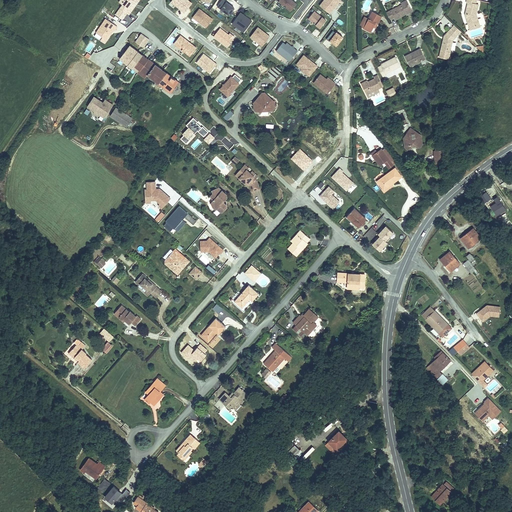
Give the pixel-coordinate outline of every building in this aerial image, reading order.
[(140,0),(120,0),(119,2),(122,4),(115,14),(123,20),(127,14),(129,15),(140,0)] [(192,2),(189,0),(171,0),(171,1),(184,12),(192,2)] [(229,13),(234,6),(225,0),(220,0),(217,5),(229,13)] [(291,0),(278,0),(277,1),(289,12),(297,4),(291,0)] [(340,0),(339,0),(323,0),(319,6),(329,14),(340,0)] [(405,11),(411,8),(406,0),(401,3),(401,4),(393,8),(386,12),(390,18),(394,16),(395,19),(406,13),(405,11)] [(474,0),(465,0),(465,2),(466,3),(463,15),(464,17),(465,17),(466,19),(465,19),(467,28),(476,26),(473,15),(473,14),(474,14),(476,5),(474,4),(474,0)] [(214,18),(200,7),(193,17),(206,27),(214,18)] [(373,12),(369,10),(365,17),(360,27),(372,33),(375,25),(378,21),(380,22),(382,17),(373,12)] [(244,31),(252,20),(240,11),(232,22),(244,31)] [(325,20),(314,11),(308,18),(319,28),(325,20)] [(99,28),(101,30),(106,33),(110,36),(112,37),(122,23),(109,14),(99,28)] [(476,26),(467,28),(468,30),(478,27),(474,14),(473,14),(473,15),(476,26)] [(459,32),(453,26),(443,36),(439,57),(444,58),(444,55),(448,55),(451,40),(459,32)] [(269,36),(257,27),(250,36),(262,46),(269,36)] [(472,37),(482,34),(480,28),(470,31),(472,37)] [(115,40),(112,37),(110,36),(106,33),(101,30),(98,34),(112,44),(115,40)] [(344,38),(338,33),(337,34),(334,31),(328,39),(331,42),(331,41),(334,43),(333,44),(337,46),(344,38)] [(142,34),(136,42),(144,48),(149,40),(142,34)] [(196,46),(180,34),(173,43),(190,55),(196,46)] [(297,51),(287,42),(286,44),(283,42),(276,50),(289,61),(297,51)] [(179,84),(130,45),(119,59),(145,79),(148,75),(172,94),(179,84)] [(405,57),(409,66),(425,59),(420,49),(416,51),(417,52),(412,55),(411,54),(405,57)] [(317,64),(312,60),(311,62),(309,60),(310,59),(304,54),(296,63),(302,67),(301,68),(309,75),(317,64)] [(380,66),(377,67),(382,77),(385,76),(385,75),(391,72),(400,68),(396,58),(380,65),(380,66)] [(327,92),(335,82),(331,79),(330,81),(320,73),(313,81),(327,92)] [(229,96),(240,83),(239,82),(242,79),(235,74),(232,77),(231,76),(220,89),(229,96)] [(384,88),(379,78),(375,80),(375,81),(369,84),(362,87),(367,97),(377,92),(384,88)] [(388,96),(389,98),(395,95),(393,90),(390,91),(390,90),(386,92),(388,96)] [(101,100),(94,96),(88,105),(94,109),(95,112),(98,114),(101,114),(104,116),(112,104),(106,99),(103,103),(100,102),(101,100)] [(268,99),(257,99),(255,102),(255,108),(257,110),(260,110),(262,111),(263,109),(274,109),(275,107),(275,100),(271,97),(267,97),(268,99)] [(111,115),(126,125),(132,117),(117,107),(111,115)] [(230,110),(224,117),(228,121),(234,114),(230,110)] [(179,138),(187,145),(198,132),(204,137),(209,132),(193,118),(187,125),(189,127),(179,138)] [(416,131),(404,136),(402,138),(405,146),(410,148),(412,148),(412,149),(420,146),(419,145),(422,144),(423,141),(420,133),(416,131)] [(210,133),(204,139),(209,144),(215,138),(210,133)] [(438,140),(438,147),(439,155),(448,155),(447,139),(438,140)] [(397,161),(386,146),(383,149),(381,150),(380,149),(377,152),(372,156),(379,165),(383,162),(388,168),(397,161)] [(439,155),(438,147),(436,147),(436,161),(448,160),(448,155),(439,155)] [(249,167),(245,164),(238,171),(242,174),(240,177),(247,184),(249,182),(251,184),(250,185),(252,189),(260,188),(258,180),(256,179),(254,177),(256,174),(252,170),(251,172),(247,169),(249,167)] [(330,177),(346,192),(354,183),(339,168),(330,177)] [(395,169),(378,181),(383,188),(400,176),(395,169)] [(160,188),(156,188),(156,180),(148,181),(148,189),(145,189),(146,198),(146,202),(151,201),(151,198),(156,198),(156,199),(160,202),(159,204),(162,208),(171,198),(160,188)] [(332,194),(334,192),(328,186),(318,196),(332,210),(340,202),(332,194)] [(226,196),(227,194),(219,187),(212,191),(213,193),(211,196),(211,197),(214,200),(211,203),(213,207),(216,209),(217,209),(221,212),(223,212),(227,207),(227,205),(226,204),(225,199),(227,197),(226,196)] [(496,203),(490,206),(496,216),(506,209),(498,197),(494,200),(496,203)] [(186,221),(183,219),(185,216),(188,219),(193,224),(197,220),(191,215),(179,205),(168,218),(170,220),(168,222),(167,221),(164,225),(170,230),(173,227),(174,228),(177,231),(186,221)] [(354,207),(346,216),(358,227),(366,219),(354,207)] [(385,226),(370,244),(379,251),(394,233),(385,226)] [(472,227),(460,236),(468,246),(480,237),(472,227)] [(300,236),(294,243),(289,249),(297,256),(303,249),(302,248),(311,238),(301,230),(298,234),(300,236)] [(292,241),(294,243),(300,236),(298,234),(292,241)] [(216,257),(219,253),(218,252),(219,251),(221,253),(223,250),(212,240),(210,237),(207,240),(200,240),(201,251),(208,250),(216,257)] [(495,247),(489,239),(487,241),(493,249),(495,247)] [(166,263),(178,273),(189,260),(175,248),(165,260),(166,263)] [(449,251),(440,259),(450,271),(460,263),(449,251)] [(470,253),(467,256),(473,265),(477,262),(470,253)] [(100,270),(105,265),(101,260),(95,265),(100,270)] [(470,272),(475,268),(467,260),(462,264),(470,272)] [(190,272),(196,278),(202,272),(195,265),(190,272)] [(260,273),(251,265),(245,272),(251,278),(256,272),(258,275),(260,273)] [(337,272),(336,281),(346,282),(346,288),(358,289),(358,287),(363,288),(364,274),(354,273),(354,277),(347,276),(347,273),(337,272)] [(158,296),(161,293),(155,288),(156,288),(148,281),(147,282),(144,280),(145,278),(142,275),(137,280),(141,283),(139,285),(146,291),(144,294),(147,297),(150,294),(152,291),(158,296)] [(249,285),(235,300),(242,306),(249,298),(253,301),(259,294),(249,285)] [(499,316),(501,306),(487,305),(477,313),(483,321),(490,315),(499,316)] [(135,317),(129,311),(128,312),(121,306),(116,311),(120,315),(119,316),(120,320),(123,319),(125,321),(129,325),(131,322),(135,326),(140,319),(136,316),(135,317)] [(433,311),(430,308),(421,316),(424,319),(438,334),(442,338),(451,330),(447,326),(433,311)] [(301,317),(295,324),(297,326),(305,334),(308,330),(311,333),(317,327),(314,324),(319,319),(310,311),(303,319),(301,317)] [(214,318),(200,334),(208,341),(216,332),(218,334),(224,326),(214,318)] [(305,334),(297,326),(294,330),(302,337),(305,334)] [(109,333),(104,329),(100,334),(105,338),(109,333)] [(114,337),(109,333),(105,338),(110,342),(114,337)] [(78,362),(85,368),(92,360),(86,354),(87,353),(82,349),(86,346),(77,338),(74,342),(77,345),(69,353),(74,358),(77,358),(80,361),(79,362),(78,362)] [(457,353),(466,344),(462,340),(453,348),(446,354),(450,359),(457,353)] [(291,356),(276,342),(272,347),(275,349),(272,352),(274,353),(268,359),(267,358),(263,362),(271,369),(272,370),(284,358),(287,360),(291,356)] [(102,350),(105,353),(112,345),(108,343),(102,350)] [(466,344),(457,353),(460,356),(470,348),(466,344)] [(443,352),(438,356),(448,366),(452,362),(443,352)] [(439,374),(448,366),(438,356),(427,367),(432,372),(434,370),(439,374)] [(472,375),(486,361),(485,360),(471,374),(472,375)] [(483,379),(493,369),(486,361),(472,375),(479,383),(484,387),(487,384),(483,379)] [(266,377),(271,371),(268,368),(262,374),(266,377)] [(152,392),(148,396),(144,400),(149,405),(151,402),(154,405),(163,395),(159,392),(164,387),(158,380),(149,389),(152,392)] [(226,395),(220,400),(230,410),(231,408),(234,410),(237,406),(235,404),(237,402),(241,405),(244,402),(240,398),(244,393),(238,388),(233,394),(234,395),(230,398),(226,395)] [(474,413),(482,421),(489,414),(491,412),(495,416),(500,410),(488,397),(484,401),(485,402),(474,413)] [(338,433),(329,443),(336,449),(337,451),(346,441),(338,433)] [(191,440),(187,437),(182,443),(179,446),(176,449),(179,451),(176,454),(181,458),(185,454),(187,455),(191,451),(190,450),(192,447),(193,448),(197,444),(195,443),(198,440),(194,437),(191,440)] [(336,449),(329,443),(325,447),(332,453),(336,449)] [(299,452),(293,446),(289,451),(294,457),(299,452)] [(85,462),(80,469),(85,472),(86,470),(97,478),(104,468),(97,463),(88,457),(85,462)] [(102,492),(110,483),(104,478),(97,488),(102,492)] [(455,492),(447,484),(437,495),(445,504),(455,492)] [(120,503),(130,491),(126,488),(122,493),(113,486),(104,496),(112,502),(115,498),(120,503)] [(138,495),(132,503),(136,505),(134,507),(140,511),(156,511),(151,507),(152,506),(138,495)] [(317,511),(316,510),(307,503),(298,511),(317,511)]
